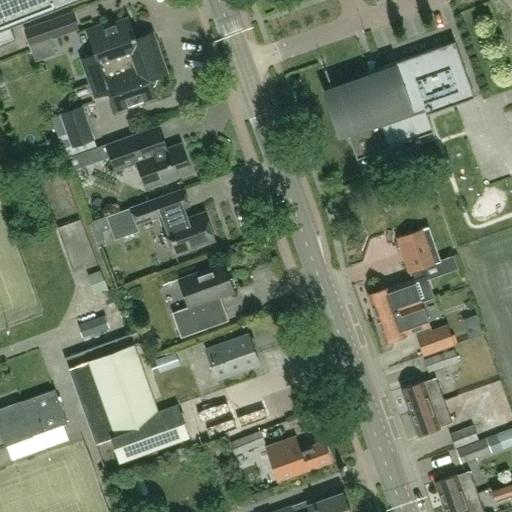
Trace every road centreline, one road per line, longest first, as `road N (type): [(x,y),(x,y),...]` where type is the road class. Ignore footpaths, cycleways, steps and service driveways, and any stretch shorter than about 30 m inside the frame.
road 1 (secondary): [(404,511),(242,63)]
road 2 (residential): [(242,63),(426,0)]
